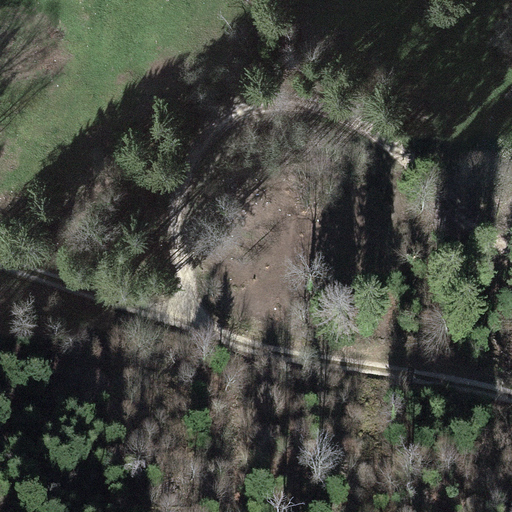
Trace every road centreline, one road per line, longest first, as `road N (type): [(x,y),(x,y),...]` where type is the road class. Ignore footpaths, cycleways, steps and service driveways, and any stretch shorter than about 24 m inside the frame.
road 1 (track): [(197,326),(178,245),(182,194),(195,154),(216,132),(268,104),(342,119),(408,184),(511,246)]
road 2 (track): [(0,263),(197,326),(511,398)]
